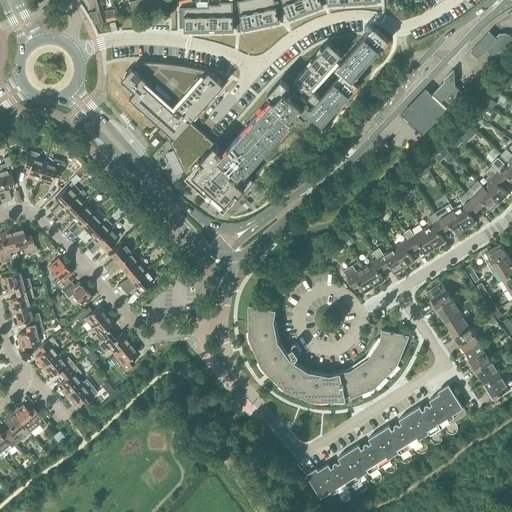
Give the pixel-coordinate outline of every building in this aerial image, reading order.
[(101,0),(94,0),(97,10),(91,12),(94,24),(107,21),(104,11),(101,0)] [(145,0),(137,0),(130,2),(134,15),(148,11),(145,0)] [(151,0),(145,0),(148,11),(163,7),(161,1),(152,3),(151,0)] [(249,0),(243,0),(237,1),(243,28),(255,25),(249,0)] [(262,0),(249,0),(255,25),(267,23),(262,0)] [(274,0),(262,0),(267,23),(279,20),(279,18),(277,13),(276,7),(275,1),(274,0)] [(294,0),(281,0),(288,18),(300,13),(294,0)] [(307,0),(294,0),(300,13),(311,9),(307,0)] [(307,0),(311,9),(323,5),(320,0),(307,0)] [(233,2),(220,2),(220,4),(221,4),(221,29),(233,29),(233,2)] [(220,4),(208,5),(208,7),(209,7),(209,30),(221,29),(221,4),(220,4)] [(196,7),(184,7),(184,12),(184,17),(184,22),(184,27),(184,30),(197,30),(196,7)] [(208,7),(196,7),(197,30),(209,30),(209,7),(208,7)] [(402,8),(396,14),(402,20),(408,14),(402,8)] [(114,9),(104,11),(107,21),(117,19),(114,9)] [(133,66),(122,79),(135,91),(130,97),(175,137),(171,142),(185,172),(187,174),(186,175),(227,212),(254,182),(243,172),(244,170),(245,171),(295,117),(293,115),(297,110),(305,117),(309,112),(322,123),(358,83),(353,79),(388,39),(375,28),(367,37),(339,67),(345,72),(331,88),(327,85),(320,93),(323,96),(312,109),(304,102),(307,99),(301,93),(293,102),(289,98),(291,95),(283,88),(224,151),(203,132),(191,121),(200,111),(224,84),(209,70),(200,68),(191,66),(182,65),(181,64),(174,63),(165,62),(156,62),(147,61),(138,61),(133,66)] [(493,34),(491,32),(490,31),(471,51),(475,54),(478,58),(486,49),(488,51),(489,51),(489,52),(492,55),(494,58),(511,45),(511,36),(510,34),(506,37),(505,36),(503,35),(499,35),(497,38),(493,34)] [(299,74),(294,80),(307,92),(308,92),(309,93),(309,94),(314,98),(319,92),(312,86),(342,53),(329,41),(323,48),(324,50),(321,53),(319,52),(313,60),(314,61),(311,64),(309,63),(303,71),(304,72),(301,76),(299,74)] [(448,107),(463,92),(455,85),(454,71),(453,70),(445,78),(445,81),(434,93),(441,100),(448,107)] [(401,112),(407,117),(415,125),(423,133),(448,107),(431,91),(426,86),(401,112)] [(497,102),(491,99),(487,106),(493,109),(497,102)] [(494,110),(482,104),(477,113),(484,116),(483,118),(488,120),(494,110)] [(469,125),(458,136),(466,143),(477,132),(469,125)] [(15,135),(6,138),(8,144),(17,142),(15,135)] [(456,136),(453,140),(458,145),(462,142),(456,136)] [(511,144),(507,149),(507,148),(501,154),(502,155),(511,164),(511,144)] [(444,148),(435,157),(440,162),(449,153),(444,148)] [(32,180),(38,182),(45,161),(38,159),(39,153),(29,150),(24,166),(30,168),(27,177),(32,178),(32,180)] [(511,164),(502,155),(499,158),(498,157),(492,163),(493,164),(490,168),(503,180),(507,175),(511,179),(511,164)] [(0,180),(6,201),(11,199),(8,189),(9,187),(14,186),(10,170),(13,169),(10,156),(3,157),(5,163),(0,164),(0,180)] [(38,182),(39,182),(44,184),(45,182),(50,184),(53,175),(59,177),(64,161),(54,158),(52,164),(45,161),(38,182)] [(431,160),(426,163),(429,169),(434,166),(431,160)] [(80,166),(73,164),(71,171),(78,173),(80,166)] [(503,180),(490,168),(485,172),(489,176),(486,179),(488,181),(483,186),(499,201),(499,202),(505,196),(506,197),(509,193),(507,191),(506,191),(499,185),(503,180)] [(417,172),(412,175),(415,181),(420,178),(417,172)] [(95,177),(89,183),(96,190),(102,184),(95,177)] [(465,194),(476,207),(482,201),(489,208),(491,211),(495,207),(494,206),(499,201),(483,186),(478,180),(465,193),(465,194)] [(59,204),(51,212),(55,216),(76,195),(76,194),(80,190),(72,182),(55,198),(59,202),(59,204)] [(103,184),(99,189),(103,193),(108,188),(103,184)] [(476,207),(465,194),(459,197),(464,204),(454,210),(466,228),(472,224),(473,225),(477,222),(475,220),(474,220),(469,211),(476,207)] [(67,212),(69,212),(72,216),(85,203),(76,195),(55,216),(59,220),(67,212)] [(68,229),(72,233),(93,212),(85,203),(72,216),(75,219),(75,221),(68,229)] [(466,228),(454,210),(450,203),(434,213),(444,227),(449,224),(455,232),(454,233),(456,236),(460,233),(459,232),(466,228)] [(93,212),(72,233),(76,237),(83,229),(85,229),(89,233),(102,220),(93,212)] [(444,227),(434,213),(429,216),(427,227),(424,229),(435,247),(442,243),(442,244),(447,241),(445,239),(444,239),(439,231),(444,227)] [(85,246),(89,250),(106,233),(113,225),(105,217),(102,220),(89,233),(92,236),(92,238),(85,246)] [(106,250),(122,234),(113,225),(106,233),(89,250),(93,254),(100,246),(102,246),(106,250)] [(35,250),(31,235),(25,236),(23,227),(17,229),(17,227),(12,229),(10,229),(16,250),(24,248),(25,253),(35,250)] [(435,247),(424,229),(414,235),(410,228),(404,232),(408,239),(408,238),(413,246),(419,243),(424,252),(423,252),(425,255),(429,252),(429,251),(435,247)] [(9,252),(16,250),(10,229),(9,229),(9,230),(4,231),(4,232),(0,233),(0,238),(1,243),(0,243),(0,260),(10,258),(9,252)] [(351,236),(345,240),(349,246),(355,243),(351,236)] [(393,248),(404,267),(411,262),(412,263),(416,261),(414,258),(408,250),(413,246),(408,238),(408,239),(393,248)] [(123,242),(120,244),(109,253),(112,257),(112,259),(104,266),(107,271),(126,255),(131,251),(123,242)] [(506,250),(501,242),(489,250),(487,247),(480,251),(487,264),(509,250),(508,249),(506,250)] [(378,258),(383,266),(388,262),(394,271),(393,271),(395,274),(399,271),(398,270),(404,267),(393,248),(384,254),(380,247),(374,251),(378,258)] [(328,250),(323,254),(326,259),(332,255),(328,250)] [(487,264),(493,273),(497,270),(498,270),(511,261),(511,259),(508,253),(510,251),(509,250),(487,264)] [(139,261),(131,251),(126,255),(107,271),(111,275),(120,268),(121,268),(125,272),(136,262),(139,261)] [(167,255),(161,259),(166,265),(172,260),(167,255)] [(54,281),(61,290),(71,281),(67,277),(71,273),(58,257),(48,266),(58,277),(54,281)] [(383,266),(378,258),(362,268),(374,286),(381,282),(381,283),(386,280),(384,277),(383,277),(378,269),(383,266)] [(146,270),(139,261),(136,262),(125,272),(128,276),(128,278),(119,285),(123,289),(146,270)] [(503,279),(511,273),(511,261),(498,270),(503,279)] [(374,286),(362,268),(357,271),(353,264),(343,271),(347,277),(345,278),(350,286),(352,285),(354,287),(359,284),(363,290),(362,291),(364,293),(369,291),(368,290),(374,286)] [(471,274),(475,272),(470,264),(466,267),(471,274)] [(154,279),(146,270),(123,289),(126,293),(135,286),(137,287),(140,291),(154,279)] [(14,286),(16,293),(32,288),(29,278),(23,279),(21,271),(0,277),(1,279),(2,284),(3,283),(5,289),(14,286)] [(475,272),(471,274),(475,282),(480,279),(475,272)] [(510,290),(511,288),(511,273),(503,279),(510,290)] [(469,286),(473,284),(469,276),(464,279),(469,286)] [(71,281),(61,290),(68,297),(73,294),(83,305),(92,296),(79,281),(74,285),(71,281)] [(434,308),(452,297),(442,282),(426,291),(433,301),(430,303),(434,308)] [(482,293),(487,290),(482,282),(477,285),(482,293)] [(473,284),(469,286),(474,293),(478,291),(473,284)] [(9,311),(10,312),(31,306),(29,299),(34,297),(32,288),(16,293),(17,297),(8,300),(9,305),(8,306),(10,311),(9,311)] [(487,290),(482,293),(487,300),(491,297),(487,290)] [(452,297),(434,308),(437,314),(440,312),(446,322),(461,312),(452,297)] [(494,311),(498,308),(493,301),(489,303),(494,311)] [(86,321),(91,327),(96,324),(108,313),(107,312),(104,308),(103,309),(99,304),(92,311),(88,306),(75,317),(82,325),(86,321)] [(409,334),(400,332),(382,329),(380,340),(368,358),(350,370),(329,374),(308,370),(294,361),(302,349),(298,343),(297,343),(297,342),(296,342),(295,342),(294,343),(293,343),(293,344),(292,345),(292,346),(293,347),(289,349),(292,354),(289,356),(278,341),(274,320),(276,309),(249,304),(248,306),(249,334),(249,338),(260,364),(263,367),(283,387),(286,389),(312,399),(316,400),(344,400),(347,399),(373,388),(376,386),(396,366),(398,363),(409,337),(409,334)] [(25,326),(41,322),(38,312),(33,314),(31,306),(10,312),(10,314),(10,313),(12,318),(13,318),(15,324),(24,321),(25,326)] [(488,317),(493,314),(488,306),(483,309),(488,317)] [(498,308),(494,311),(498,318),(503,315),(498,308)] [(450,334),(453,339),(470,327),(471,328),(472,327),(463,311),(461,312),(446,322),(452,332),(450,334)] [(92,336),(98,344),(105,339),(111,334),(107,330),(115,323),(111,319),(112,318),(109,314),(108,313),(96,324),(91,327),(96,333),(92,336)] [(493,314),(488,317),(493,324),(497,321),(493,314)] [(508,328),(511,325),(511,324),(507,317),(503,320),(508,328)] [(41,322),(25,326),(27,332),(17,334),(19,340),(18,340),(19,345),(20,347),(40,341),(38,333),(44,332),(41,322)] [(465,353),(480,343),(471,328),(470,327),(453,339),(456,344),(459,342),(465,353)] [(114,354),(131,340),(130,340),(127,336),(126,337),(122,332),(115,338),(111,334),(105,339),(98,344),(105,352),(109,349),(114,354)] [(42,368),(59,354),(54,348),(58,344),(51,336),(39,347),(42,351),(35,357),(39,362),(38,363),(41,366),(41,367),(42,368)] [(131,340),(114,354),(115,355),(110,359),(121,372),(134,362),(130,357),(138,351),(134,347),(135,346),(131,340)] [(480,343),(465,353),(471,362),(469,364),(472,369),(490,358),(480,343)] [(59,354),(42,368),(43,369),(46,373),(47,372),(51,376),(58,370),(62,374),(71,366),(74,364),(68,356),(63,360),(59,354)] [(478,373),(484,383),(499,373),(500,374),(501,372),(491,357),(490,358),(472,369),(475,374),(478,373)] [(65,395),(81,381),(77,376),(81,372),(74,364),(71,366),(62,374),(65,379),(58,385),(62,389),(61,390),(64,394),(65,395)] [(488,394),(491,400),(509,389),(500,374),(499,373),(484,383),(490,393),(488,394)] [(81,381),(65,395),(69,400),(70,399),(74,404),(81,398),(85,402),(97,392),(86,378),(81,381)] [(111,386),(105,391),(109,396),(115,391),(111,386)] [(394,427),(395,428),(392,429),(389,425),(368,438),(371,442),(369,444),(368,443),(367,442),(366,442),(365,442),(365,443),(364,443),(364,444),(363,445),(364,445),(364,446),(364,447),(362,448),(359,444),(338,457),(341,461),(338,463),(338,462),(337,462),(336,461),(335,461),(334,462),(333,463),(333,464),(333,465),(334,466),(331,467),(329,463),(308,476),(321,497),(331,491),(333,493),(338,490),(339,493),(360,479),(359,477),(368,471),(370,474),(391,460),(389,458),(398,452),(400,455),(421,441),(420,439),(429,433),(431,435),(452,422),(450,419),(455,416),(453,414),(464,407),(450,386),(429,400),(432,404),(430,405),(429,405),(428,404),(427,404),(426,404),(425,404),(425,405),(424,406),(424,407),(425,407),(425,408),(423,410),(420,406),(399,419),(402,423),(399,425),(399,424),(398,424),(398,423),(397,423),(396,423),(395,423),(395,424),(394,424),(394,425),(394,426),(394,427)] [(18,406),(12,411),(26,427),(30,432),(39,424),(42,428),(47,424),(34,407),(29,411),(23,404),(18,407),(18,406)] [(26,427),(12,411),(11,411),(11,412),(7,415),(8,416),(4,419),(10,427),(5,430),(16,443),(24,436),(20,432),(26,427)] [(16,443),(5,430),(1,434),(0,432),(0,451),(3,456),(6,453),(7,450),(8,450),(16,443)] [(59,430),(53,435),(57,441),(64,435),(59,430)] [(33,453),(28,457),(33,462),(37,459),(33,453)] [(18,466),(14,469),(18,474),(22,471),(18,466)] [(5,477),(0,481),(4,486),(9,482),(5,477)]
